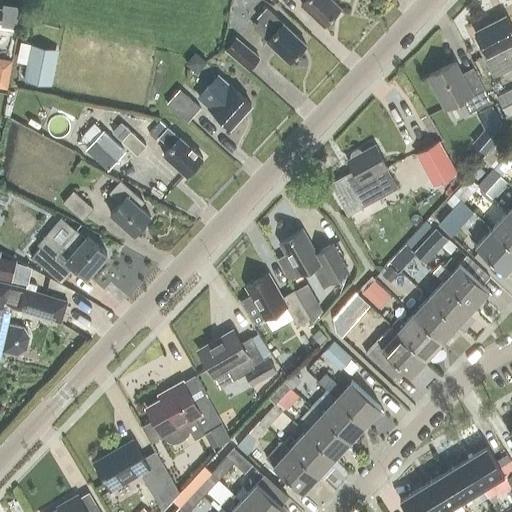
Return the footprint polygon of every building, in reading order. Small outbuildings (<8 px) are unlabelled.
[(304,0),(301,4),(324,25),(341,8),(332,0),(304,0)] [(283,23),(274,14),(267,8),(257,18),(273,34),(267,41),(289,62),(306,45),(284,23),(283,23)] [(476,33),(482,45),(479,47),(493,76),(511,66),(511,26),(511,27),(506,17),(476,33)] [(237,37),(224,51),(248,71),(260,57),(237,37)] [(18,62),(27,64),(24,80),(52,86),(59,49),(22,42),(18,62)] [(465,82),(455,62),(429,76),(445,108),(462,99),(469,113),(491,102),(477,76),(465,82)] [(234,89),(225,81),(217,74),(197,96),(215,111),(214,112),(231,127),(251,104),(234,89)] [(10,79),(0,76),(0,88),(8,90),(10,79)] [(167,103),(188,123),(201,108),(180,89),(167,103)] [(511,91),(497,99),(504,117),(511,113),(511,91)] [(488,128),(474,144),(485,153),(502,133),(505,132),(493,105),(480,111),(488,128)] [(137,154),(146,145),(122,122),(113,131),(137,154)] [(156,140),(159,136),(167,128),(160,122),(149,133),(156,140)] [(93,123),(82,135),(91,143),(86,148),(107,169),(125,151),(104,130),(102,132),(93,123)] [(168,126),(159,136),(170,147),(164,154),(187,176),(203,158),(180,136),(180,137),(168,126)] [(439,141),(416,153),(434,186),(457,173),(439,141)] [(344,176),(330,184),(347,215),(385,195),(374,176),(388,168),(375,145),(361,152),(360,151),(357,150),(352,153),(351,156),(352,157),(347,160),(355,174),(346,179),(344,176)] [(501,176),(511,164),(511,155),(509,152),(493,169),(501,176)] [(493,169),(478,186),(486,193),(501,176),(493,169)] [(110,193),(121,202),(110,214),(134,235),(150,216),(139,206),(142,202),(143,203),(144,202),(120,181),(110,193)] [(63,203),(83,220),(93,208),(74,191),(63,203)] [(462,202),(451,214),(459,221),(470,210),(462,202)] [(511,248),(511,217),(507,212),(491,229),(511,248)] [(87,277),(107,253),(78,228),(52,258),(40,247),(31,257),(61,282),(74,267),(87,277)] [(505,273),(511,265),(511,248),(491,229),(476,246),(505,273)] [(316,253),(302,230),(280,242),(287,254),(278,259),(290,280),(312,267),(324,287),(349,273),(332,244),(316,253)] [(406,245),(412,250),(416,245),(418,247),(422,243),(420,241),(415,236),(406,245)] [(407,262),(398,254),(390,262),(400,270),(407,262)] [(433,271),(444,281),(473,308),(489,291),(483,285),(490,277),(467,255),(450,273),(440,264),(433,271)] [(0,277),(11,280),(15,262),(15,261),(0,257),(0,277)] [(390,283),(398,274),(389,266),(381,275),(390,283)] [(251,294),(241,300),(255,325),(265,319),(287,306),(298,325),(311,318),(295,291),(282,298),(269,274),(246,286),(251,294)] [(458,324),(473,308),(444,281),(428,297),(458,324)] [(8,323),(11,307),(61,322),(67,301),(21,287),(0,282),(0,358),(2,351),(18,355),(27,349),(30,335),(24,327),(8,323)] [(382,292),(372,283),(362,294),(372,303),(382,292)] [(458,324),(428,297),(413,314),(442,341),(458,324)] [(356,320),(342,308),(333,319),(336,332),(342,337),(356,320)] [(442,341),(413,314),(403,324),(397,319),(390,327),(396,332),(397,331),(427,358),(442,341)] [(264,360),(251,338),(241,344),(233,331),(199,351),(214,376),(230,367),(236,377),(245,371),(253,385),(276,371),(268,358),(264,360)] [(411,375),(427,358),(397,331),(396,332),(389,340),(383,334),(366,352),(390,375),(399,365),(411,375)] [(341,371),(353,358),(335,342),(324,354),(341,371)] [(284,382),(291,388),(302,398),(310,389),(294,373),(284,382)] [(222,423),(206,395),(194,402),(182,381),(167,390),(170,394),(146,407),(153,419),(143,425),(142,424),(141,425),(151,443),(152,442),(162,436),(164,435),(166,438),(170,441),(174,442),(178,441),(185,437),(188,434),(189,430),(188,426),(186,423),(195,417),(204,433),(210,429),(222,423)] [(336,398),(335,398),(365,425),(381,408),(351,381),(343,390),(337,384),(330,392),(336,398)] [(269,399),(275,404),(291,388),(284,382),(269,399)] [(335,398),(320,415),(349,442),(365,425),(335,398)] [(273,422),(283,411),(275,404),(265,415),(273,422)] [(298,426),(304,432),(334,459),(349,442),(320,415),(311,424),(305,418),(298,426)] [(256,441),(268,428),(260,421),(248,433),(256,441)] [(210,429),(204,433),(212,448),(219,445),(210,429)] [(290,447),(289,448),(318,475),(334,459),(304,432),(297,440),(291,435),(284,442),(290,447)] [(156,452),(143,459),(133,441),(95,462),(111,490),(141,473),(150,490),(163,511),(179,493),(156,452)] [(504,474),(487,446),(464,460),(481,488),(487,498),(497,492),(491,482),(504,474)] [(252,465),(234,448),(211,473),(219,480),(235,464),(245,473),(252,465)] [(303,492),(318,475),(289,448),(281,457),(275,452),(268,460),(303,492)] [(481,488),(464,460),(443,473),(460,501),(464,508),(473,503),(469,496),(481,488)] [(196,490),(211,473),(204,466),(189,483),(196,490)] [(211,473),(196,490),(204,497),(219,480),(211,473)] [(443,511),(460,501),(443,473),(422,486),(437,511),(443,511)] [(248,492),(242,487),(236,494),(242,499),(241,500),(253,511),(284,511),(286,510),(282,506),(289,498),(264,475),(248,492)] [(196,490),(189,483),(179,493),(173,499),(181,506),(186,501),(196,490)] [(437,511),(422,486),(400,500),(407,511),(437,511)] [(193,508),(204,497),(196,490),(186,501),(193,508)] [(52,511),(100,511),(98,508),(91,511),(86,511),(77,495),(65,502),(66,504),(52,511)] [(210,503),(219,511),(224,511),(225,511),(213,500),(210,503)] [(253,511),(241,500),(229,511),(253,511)]
